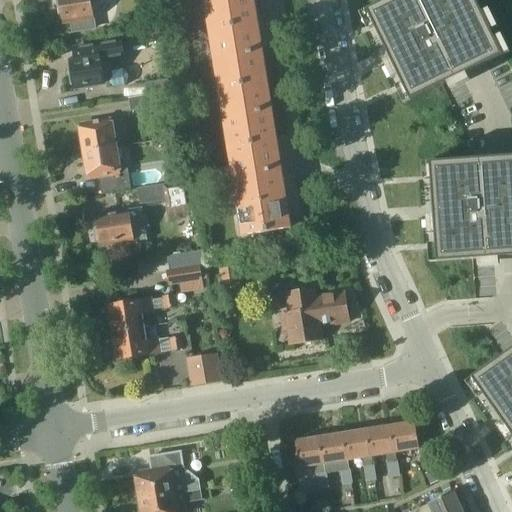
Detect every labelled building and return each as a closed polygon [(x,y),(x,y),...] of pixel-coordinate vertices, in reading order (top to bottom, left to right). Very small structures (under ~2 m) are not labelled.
[(59,0),(61,8),(58,9),(60,20),(62,19),(63,22),(72,21),(74,33),(96,29),(94,17),(95,17),(93,2),(102,0),(59,0)] [(254,0),(210,0),(227,102),(270,95),(263,51),(258,19),(254,0)] [(476,0),(389,0),(368,10),(411,101),(504,56),(476,0)] [(107,84),(106,81),(108,80),(111,85),(115,88),(126,86),(128,82),(129,78),(126,73),(123,70),(113,72),(112,68),(111,59),(127,57),(125,44),(109,47),(109,50),(88,53),(87,51),(75,53),(76,63),(70,64),(75,89),(107,84)] [(146,83),(148,96),(148,97),(173,93),(171,79),(146,83)] [(148,97),(148,96),(128,99),(130,111),(175,103),(173,93),(148,97)] [(270,95),(227,102),(245,217),(240,218),(243,236),(291,229),(282,170),(277,139),(270,95)] [(81,129),(85,154),(117,148),(113,124),(81,129)] [(117,148),(85,154),(89,178),(100,176),(103,195),(131,190),(128,172),(121,173),(117,148)] [(511,156),(431,163),(438,262),(511,257),(511,156)] [(188,180),(162,184),(168,216),(193,212),(188,180)] [(122,245),(147,241),(142,210),(117,214),(117,217),(96,220),(100,246),(121,242),(122,245)] [(170,285),(201,280),(208,279),(203,251),(167,257),(170,271),(168,271),(170,285)] [(220,270),(224,296),(242,293),(237,267),(220,270)] [(287,332),(289,347),(324,341),(322,327),(335,325),(336,327),(351,324),(346,291),(317,296),(316,288),(285,293),(288,312),(280,314),(283,332),(287,332)] [(162,298),(163,309),(176,307),(175,296),(163,298),(162,298)] [(113,333),(150,328),(148,312),(154,311),(152,300),(109,307),(113,333)] [(150,328),(113,333),(118,359),(162,351),(160,341),(153,342),(150,328)] [(189,336),(182,338),(184,348),(191,347),(189,336)] [(169,340),(171,350),(184,348),(182,338),(169,340)] [(511,349),(473,378),(511,433),(511,349)] [(192,386),(221,382),(217,355),(188,360),(190,367),(192,381),(192,386)] [(406,424),(392,426),(395,453),(420,449),(420,452),(434,450),(431,442),(419,444),(415,422),(406,424)] [(399,476),(395,453),(392,426),(368,430),(371,456),(387,454),(391,477),(399,476)] [(348,460),(363,457),(367,481),(375,480),(371,456),(368,430),(344,433),(348,460)] [(348,460),(344,433),(320,437),(324,463),(326,475),(341,472),(343,485),(351,484),(348,460)] [(326,475),(324,463),(320,437),(296,441),(298,453),(297,453),(297,456),(299,456),(300,467),(316,465),(320,489),(328,488),(326,475)] [(256,451),(244,453),(246,466),(258,464),(256,451)] [(137,479),(134,481),(135,489),(139,490),(141,501),(201,491),(200,484),(187,486),(182,453),(151,458),(153,474),(137,476),(137,479)] [(441,468),(428,474),(432,483),(445,477),(441,468)] [(448,484),(442,487),(446,496),(452,493),(448,484)] [(202,500),(201,491),(141,501),(142,511),(141,511),(186,511),(185,502),(202,500)] [(462,511),(453,492),(452,493),(446,496),(443,497),(442,495),(440,497),(441,498),(430,503),(433,511),(462,511)]
